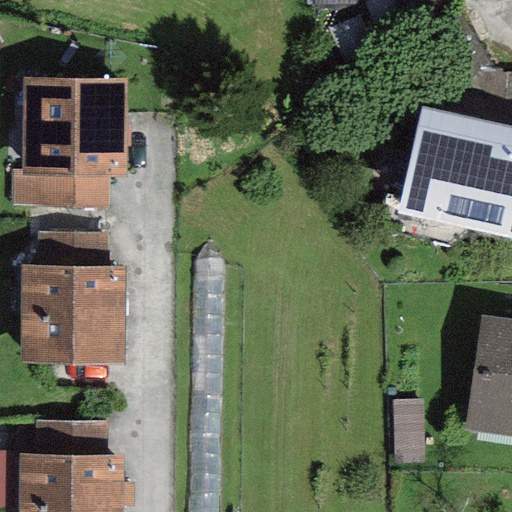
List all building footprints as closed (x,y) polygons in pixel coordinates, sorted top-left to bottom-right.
[(395,0),(365,0),(361,2),(372,37),(405,27),(395,0)] [(397,0),(403,17),(454,0),(453,0),(397,0)] [(358,12),(325,26),(341,61),(374,47),(358,12)] [(511,73),(505,73),(495,73),(470,35),(463,118),(499,126),(505,99),(511,99),(511,73)] [(124,81),(23,82),(24,169),(24,175),(109,174),(125,174),(124,81)] [(463,118),(421,109),(397,214),(511,239),(511,129),(499,126),(463,118)] [(107,208),(109,174),(24,175),(24,169),(11,170),(13,208),(107,208)] [(37,229),(37,266),(105,267),(106,231),(37,229)] [(217,511),(228,258),(197,257),(185,511),(217,511)] [(37,266),(20,266),(20,364),(122,364),(122,266),(105,267),(37,266)] [(511,320),(480,317),(464,431),(511,437),(511,320)] [(421,399),(390,400),(393,464),(423,463),(421,399)] [(33,418),(32,453),(106,456),(107,421),(33,418)] [(32,453),(18,453),(15,511),(121,511),(122,509),(133,509),(134,484),(120,484),(121,456),(106,456),(32,453)]
